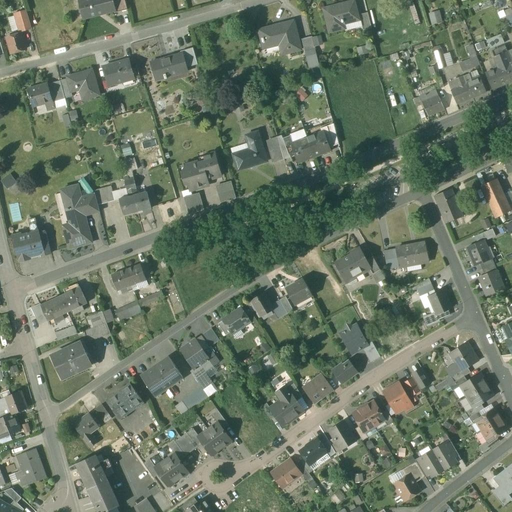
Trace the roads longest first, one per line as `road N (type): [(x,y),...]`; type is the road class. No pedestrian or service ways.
road 1 (residential): [(14,294),(511,95)]
road 2 (residential): [(422,192),(234,289),(47,418)]
road 3 (residential): [(478,317),(367,381),(225,485)]
road 4 (residential): [(0,73),(253,0)]
road 5 (residential): [(422,192),(478,317)]
